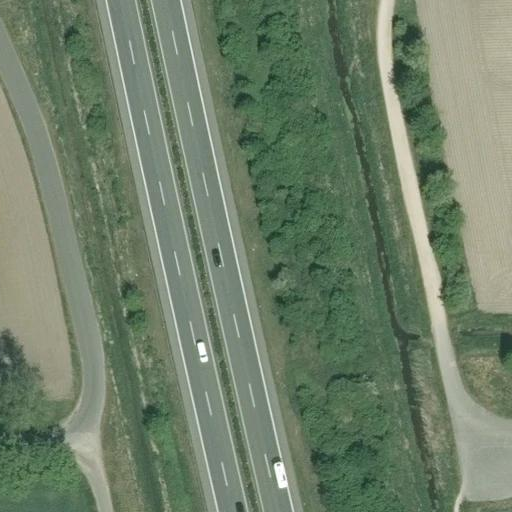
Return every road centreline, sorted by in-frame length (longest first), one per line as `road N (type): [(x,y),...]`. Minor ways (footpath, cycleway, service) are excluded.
road 1 (motorway): [(121,0),(233,511)]
road 2 (motorway): [(279,511),(167,0)]
road 3 (track): [(388,0),(383,41),(428,285),(458,400),(493,456)]
